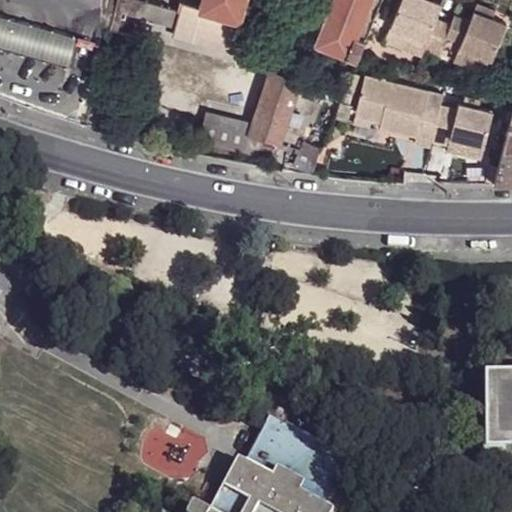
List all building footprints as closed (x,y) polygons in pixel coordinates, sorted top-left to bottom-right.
[(117,0),(115,8),(171,23),(176,9),(142,0),(117,0)] [(171,23),(167,37),(226,53),(237,17),(199,7),(200,6),(178,0),(176,9),(171,23)] [(201,0),(200,6),(199,7),(237,17),(241,0),(329,0),(325,12),(300,3),(291,24),(296,31),(355,53),(362,35),(375,0),(201,0)] [(398,0),(388,26),(425,41),(422,49),(440,56),(446,38),(460,43),(458,47),(491,61),(506,22),(491,17),(473,10),(467,20),(453,13),(448,24),(434,18),(440,3),(433,0),(398,0)] [(473,10),(491,17),(494,10),(476,2),(473,10)] [(0,45),(1,46),(8,16),(0,13),(0,45)] [(28,21),(8,16),(1,46),(0,47),(0,49),(19,54),(20,52),(28,21)] [(28,21),(20,52),(64,65),(73,34),(28,21)] [(425,41),(388,26),(382,44),(402,51),(406,42),(422,49),(425,41)] [(473,60),(488,67),(491,61),(458,47),(451,63),(469,70),(473,60)] [(248,130),(275,139),(296,77),(267,69),(251,120),(248,130)] [(441,93),(362,75),(352,117),(368,121),(370,116),(380,118),(378,123),(377,128),(413,138),(411,144),(428,148),(430,142),(447,146),(446,151),(479,159),(490,111),(477,108),(463,105),(456,104),(455,110),(438,105),(441,93)] [(478,101),(465,97),(463,105),(477,108),(478,101)] [(339,101),(334,117),(348,121),(353,104),(339,101)] [(198,141),(270,157),(275,139),(248,130),(251,120),(204,110),(194,140),(198,141)] [(511,114),(495,181),(511,181),(511,114)] [(350,126),(366,130),(368,121),(352,117),(350,126)] [(290,169),(311,171),(321,144),(303,138),(290,169)] [(268,165),(270,157),(198,141),(195,151),(231,158),(268,165)] [(35,200),(10,192),(5,217),(18,221),(18,216),(29,219),(35,200)] [(71,227),(52,220),(46,238),(50,239),(45,252),(84,266),(88,254),(65,244),(71,227)] [(71,227),(65,244),(88,254),(95,236),(71,227)] [(511,376),(485,376),(487,449),(511,448),(511,376)] [(347,461),(266,418),(242,463),(227,491),(215,511),(320,511),(323,507),(347,461)] [(227,491),(242,463),(234,459),(219,486),(227,491)]
